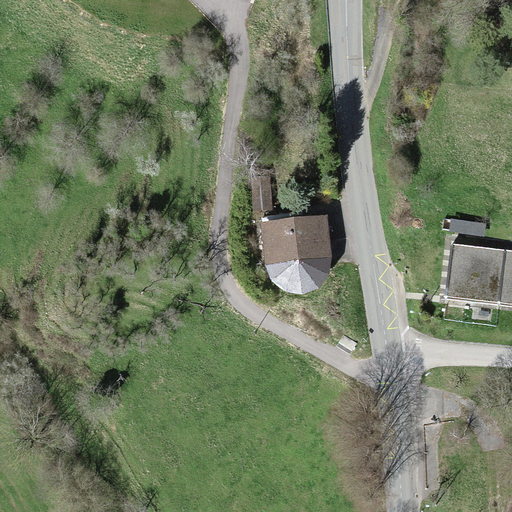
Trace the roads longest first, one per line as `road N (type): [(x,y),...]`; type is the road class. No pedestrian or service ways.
road 1 (track): [(236,75),(219,224),(224,280),(254,314),(392,385)]
road 2 (primary): [(345,0),(352,135),(387,350)]
road 3 (primary): [(387,350),(400,511)]
road 4 (track): [(352,135),(382,46),(384,0)]
road 5 (residential): [(387,350),(511,356)]
